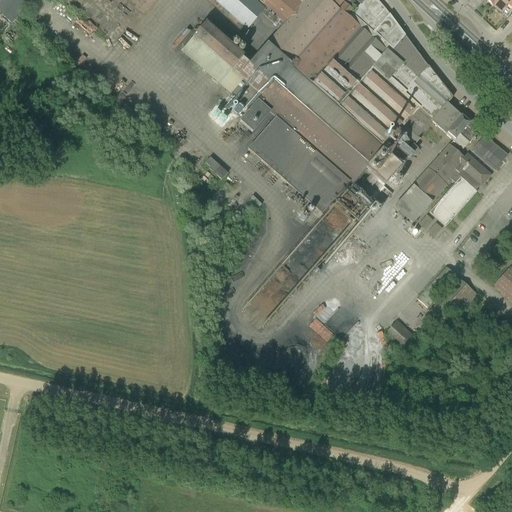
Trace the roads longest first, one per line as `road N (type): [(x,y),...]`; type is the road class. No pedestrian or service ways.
road 1 (unclassified): [(0,378),(466,489),(511,445)]
road 2 (unclassified): [(511,130),(448,76),(390,0)]
